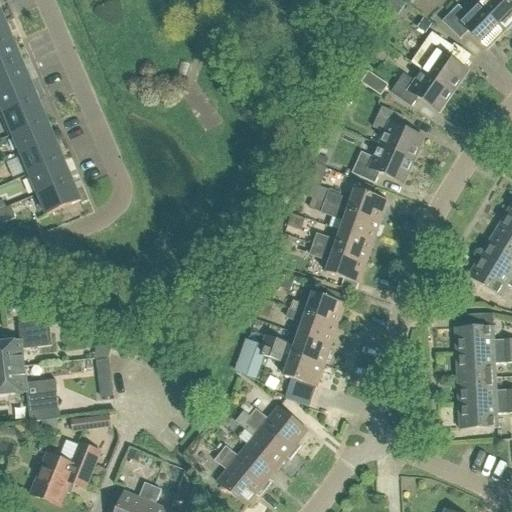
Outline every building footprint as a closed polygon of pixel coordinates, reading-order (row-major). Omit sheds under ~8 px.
[(399,17),(406,5),(398,0),(391,0),(386,9),(399,17)] [(485,0),(478,8),(504,33),(511,24),(511,6),(505,0),(485,0)] [(504,33),(478,8),(468,18),(458,8),(442,24),(460,41),(468,33),(486,51),(504,33)] [(432,26),(424,20),(417,29),(426,35),(432,26)] [(5,22),(0,23),(0,47),(13,42),(5,22)] [(411,64),(424,72),(423,73),(453,94),(467,73),(446,58),(452,49),(432,35),(411,64)] [(0,47),(0,70),(21,62),(13,42),(0,47)] [(21,62),(0,70),(0,94),(30,82),(21,62)] [(453,94),(423,73),(415,84),(403,76),(391,95),(411,109),(418,100),(439,114),(453,94)] [(389,87),(369,74),(361,84),(381,98),(389,87)] [(30,82),(0,94),(0,104),(5,116),(0,118),(38,102),(30,82)] [(38,102),(0,118),(9,138),(47,122),(38,102)] [(386,135),(380,148),(413,163),(423,140),(400,130),(404,119),(382,109),(373,129),(386,135)] [(47,122),(9,138),(9,139),(14,137),(21,156),(17,157),(17,158),(55,141),(47,122)] [(324,134),(337,139),(341,130),(330,126),(327,125),(324,134)] [(55,141),(17,158),(18,160),(24,174),(26,178),(63,161),(55,141)] [(413,163),(380,148),(374,161),(361,155),(352,175),(375,186),(379,175),(403,186),(413,163)] [(326,169),(329,160),(316,156),(313,164),(326,169)] [(63,161),(26,178),(30,176),(38,196),(71,181),(63,161)] [(71,181),(38,196),(47,217),(80,203),(71,181)] [(312,200),(325,204),(329,194),(328,194),(329,192),(319,189),(305,184),(300,196),(312,200)] [(332,207),(381,224),(388,203),(355,192),(352,202),(329,194),(325,204),(332,207)] [(321,214),(325,204),(312,200),(309,210),(321,214)] [(345,221),(341,233),(374,245),(381,224),(332,207),(329,216),(345,221)] [(6,210),(0,212),(0,220),(9,217),(6,210)] [(511,217),(507,214),(494,236),(511,246),(511,217)] [(288,225),(301,230),(305,221),(291,216),(288,225)] [(318,248),(367,265),(374,245),(341,233),(337,245),(321,239),(318,248)] [(511,246),(494,236),(481,257),(511,275),(511,246)] [(284,237),(279,251),(290,254),(295,241),(284,237)] [(367,265),(318,248),(315,256),(331,262),(326,275),(359,286),(367,265)] [(468,279),(478,285),(475,290),(473,294),(500,311),(501,311),(506,303),(500,299),(508,287),(511,289),(511,275),(481,257),(468,279)] [(291,292),(295,279),(273,272),(268,285),(291,292)] [(290,311),(306,316),(338,328),(346,307),(313,295),(309,308),(293,302),(290,311)] [(272,305),(258,301),(254,314),(268,319),(272,305)] [(303,325),(299,337),(331,348),(338,328),(306,316),(290,311),(287,320),(303,325)] [(455,330),(456,356),(511,353),(511,341),(494,342),(493,316),(465,317),(465,330),(455,330)] [(0,371),(25,369),(23,352),(52,348),(49,322),(18,326),(20,343),(0,345),(0,371)] [(262,347),(324,369),(331,348),(299,337),(294,349),(266,338),(262,347)] [(317,390),(324,369),(262,347),(259,355),(288,366),(284,378),(317,390)] [(511,353),(456,356),(458,381),(496,379),(495,366),(511,365),(511,353)] [(0,397),(26,395),(28,412),(30,422),(30,423),(41,422),(57,420),(60,419),(60,418),(59,409),(56,382),(27,385),(25,369),(0,371),(0,397)] [(82,402),(77,369),(62,372),(66,405),(82,402)] [(458,381),(459,407),(511,403),(511,392),(496,393),(496,379),(458,381)] [(101,401),(114,399),(113,387),(99,389),(101,401)] [(244,413),(250,419),(256,411),(245,402),(240,409),(244,413)] [(511,403),(459,407),(460,432),(498,430),(497,416),(511,415),(511,403)] [(256,411),(250,419),(296,455),(301,448),(298,445),(308,433),(279,410),(269,422),(256,411)] [(235,424),(244,431),(254,440),(248,447),(277,471),(286,459),(290,462),(296,455),(250,419),(244,413),(235,424)] [(71,422),(73,434),(111,429),(109,417),(71,422)] [(31,426),(32,442),(62,438),(60,422),(31,426)] [(86,492),(101,455),(79,446),(71,466),(47,457),(30,497),(61,509),(70,486),(86,492)] [(226,449),(220,456),(265,492),(271,485),(268,482),(277,471),(248,447),(239,459),(226,449)] [(131,451),(128,459),(138,463),(141,455),(131,451)] [(265,492),(220,456),(214,463),(227,473),(217,485),(246,509),(256,497),(260,499),(265,492)] [(153,511),(155,508),(162,492),(145,485),(139,501),(133,511),(153,511)] [(196,488),(190,504),(186,511),(196,511),(198,507),(205,492),(196,488)] [(133,511),(139,501),(124,495),(116,511),(133,511)]
